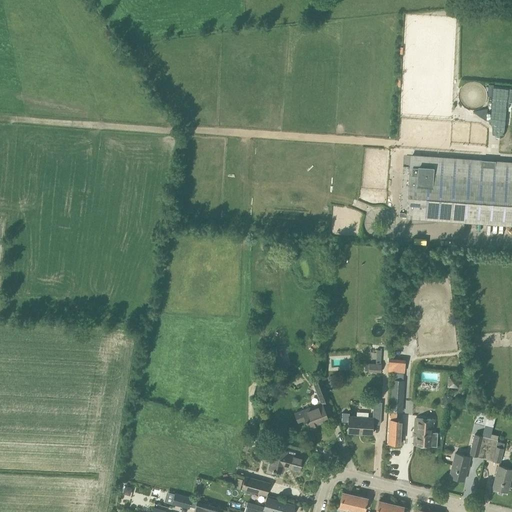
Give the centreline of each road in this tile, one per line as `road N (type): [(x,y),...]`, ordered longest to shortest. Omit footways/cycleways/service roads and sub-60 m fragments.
road 1 (residential): [(460,505),(342,475),(326,482),(318,511)]
road 2 (unknown): [(511,238),(380,223)]
